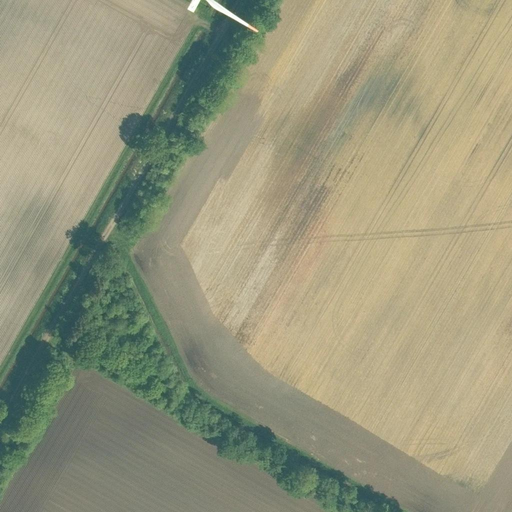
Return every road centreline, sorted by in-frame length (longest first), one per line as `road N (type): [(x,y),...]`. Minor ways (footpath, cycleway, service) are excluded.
road 1 (track): [(0,426),(243,0)]
road 2 (track): [(404,511),(217,402),(113,227)]
